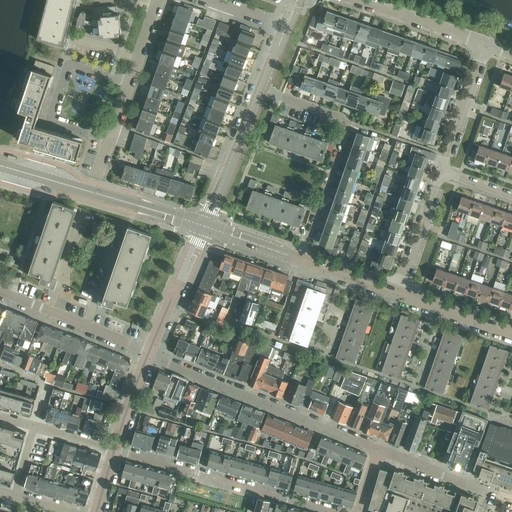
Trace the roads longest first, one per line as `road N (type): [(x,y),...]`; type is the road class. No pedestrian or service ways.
road 1 (residential): [(377,449),(147,353)]
road 2 (residential): [(260,92),(349,124),(300,259)]
road 3 (residential): [(113,450),(334,511)]
road 4 (residential): [(108,140),(46,122),(64,64),(130,85)]
road 5 (unclassified): [(158,211),(0,166)]
road 6 (residential): [(147,353),(0,291)]
road 7 (residential): [(490,48),(351,0)]
road 8 (tertiary): [(205,226),(260,92)]
road 9 (residential): [(511,499),(377,449)]
road 10 (unclassified): [(147,353),(205,226)]
road 11 (residential): [(440,171),(490,48)]
road 12 (residential): [(397,293),(440,171)]
road 13 (tertiary): [(511,332),(397,293)]
